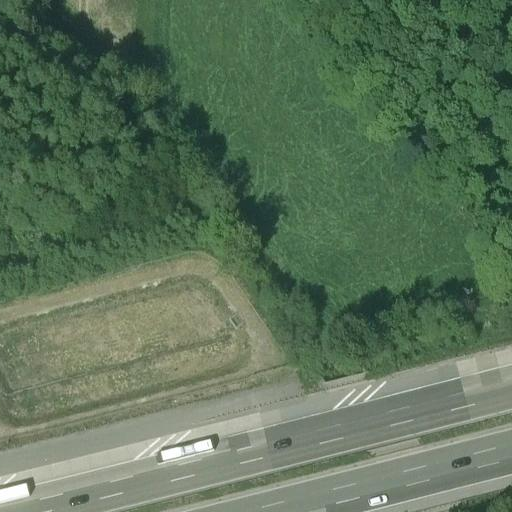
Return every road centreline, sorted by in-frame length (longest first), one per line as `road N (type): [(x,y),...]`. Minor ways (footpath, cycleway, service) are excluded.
road 1 (motorway): [(511,383),(0,511)]
road 2 (motorway): [(311,511),(511,459)]
